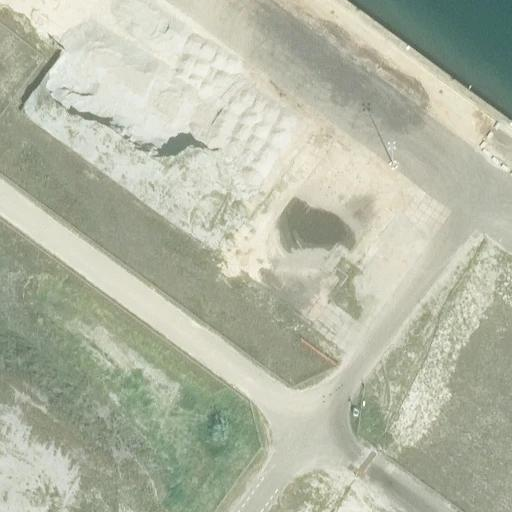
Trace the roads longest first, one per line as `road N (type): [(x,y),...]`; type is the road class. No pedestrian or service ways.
road 1 (unknown): [(273,0),(468,146),(473,164),(460,221),(304,425)]
road 2 (unclassified): [(304,425),(0,202)]
road 3 (unclassified): [(422,511),(304,425)]
